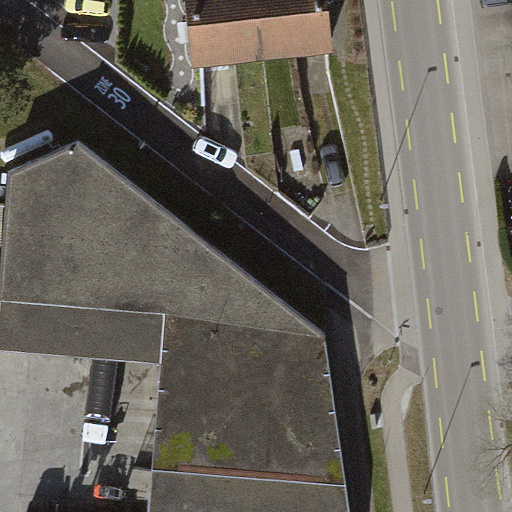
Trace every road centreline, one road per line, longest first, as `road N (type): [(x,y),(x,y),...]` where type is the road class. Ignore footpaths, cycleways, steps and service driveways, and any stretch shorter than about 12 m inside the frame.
road 1 (tertiary): [(457,341),(412,0)]
road 2 (tertiary): [(480,511),(457,341)]
